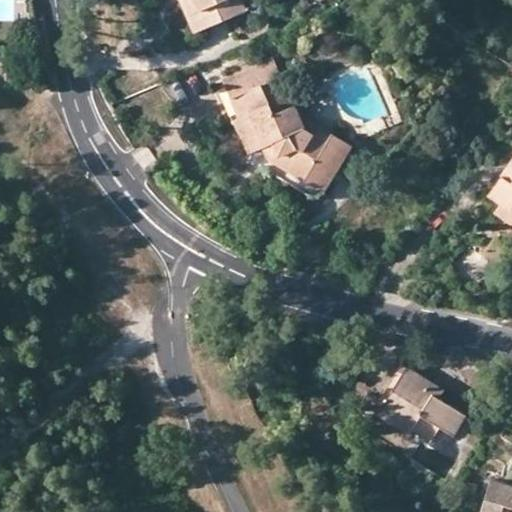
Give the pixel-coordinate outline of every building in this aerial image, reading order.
[(181,0),(195,32),(204,28),(192,0),(181,0)] [(192,0),(204,28),(246,10),(242,0),(192,0)] [(230,98),(239,118),(248,114),(262,146),(268,158),(325,192),(354,145),(297,110),(274,56),(223,78),(232,97),(230,98)] [(249,152),(262,146),(248,114),(239,118),(234,120),(249,152)] [(511,211),(511,161),(489,196),(500,204),(511,211)] [(511,226),(511,211),(500,204),(494,215),(511,226)] [(465,415),(439,398),(426,390),(431,382),(408,368),(384,407),(413,426),(412,429),(430,440),(440,426),(454,433),(465,415)] [(444,390),(431,382),(426,390),(439,398),(444,390)] [(408,434),(412,429),(413,426),(384,407),(379,415),(408,434)] [(511,511),(511,487),(489,482),(480,511),(511,511)]
